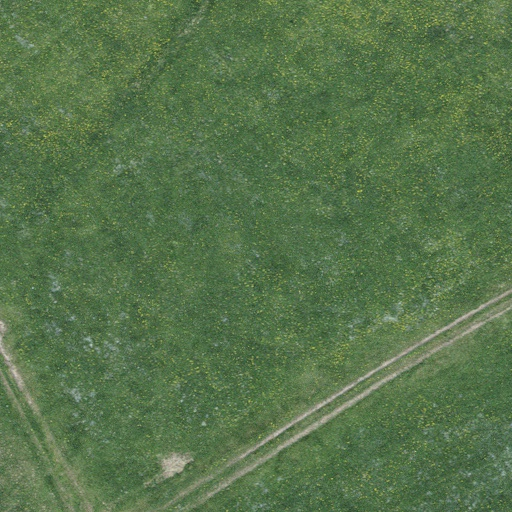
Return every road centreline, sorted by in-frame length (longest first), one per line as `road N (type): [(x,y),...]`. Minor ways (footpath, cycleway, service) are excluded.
road 1 (track): [(154,511),(304,409),(511,288)]
road 2 (track): [(0,367),(76,511)]
